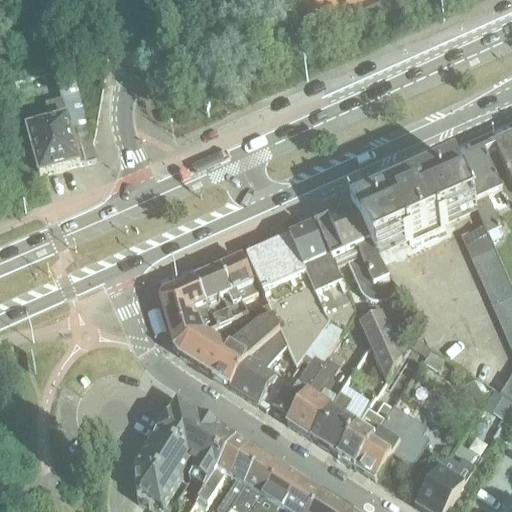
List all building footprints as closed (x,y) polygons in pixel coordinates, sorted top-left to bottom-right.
[(29,122),(38,173),(90,164),(78,97),(46,102),(49,118),(29,122)] [(511,144),(496,152),(511,186),(511,144)] [(458,169),(479,217),(485,230),(489,239),(492,245),(502,241),(499,234),(502,233),(489,204),(506,197),(485,156),(458,169)] [(371,207),(394,256),(479,217),(458,169),(371,207)] [(353,216),(379,262),(394,256),(371,207),(368,209),(353,216)] [(328,228),(348,270),(349,270),(363,300),(366,303),(369,306),(373,308),(377,308),(382,308),(385,307),(400,300),(379,262),(353,216),(328,228)] [(317,232),(336,275),(348,270),(328,228),(317,232)] [(489,239),(485,230),(462,241),(511,354),(511,382),(511,384),(511,383),(511,290),(492,245),(489,239)] [(290,243),(329,328),(348,302),(336,275),(317,232),(313,233),(290,243)] [(270,311),(281,337),(288,353),(297,372),(302,366),(307,359),(329,328),(290,243),(276,250),(248,263),(270,311)] [(238,299),(242,308),(259,300),(243,265),(222,274),(233,301),(238,299)] [(196,286),(218,334),(234,327),(248,321),(242,308),(238,299),(233,301),(222,274),(196,286)] [(218,334),(196,286),(164,300),(161,306),(175,354),(208,339),(218,334)] [(329,328),(307,359),(324,371),(326,367),(327,365),(333,356),(335,353),(356,319),(348,302),(329,328)] [(208,339),(175,354),(181,362),(209,380),(211,381),(220,387),(230,394),(249,364),(281,337),(270,311),(255,318),(260,329),(229,352),(208,339)] [(383,319),(360,329),(387,387),(402,364),(383,319)] [(249,364),(230,394),(267,417),(268,415),(288,388),(266,375),(288,353),(281,337),(249,364)] [(327,365),(340,373),(345,364),(333,356),(327,365)] [(432,356),(424,368),(441,377),(447,366),(432,356)] [(288,388),(268,415),(274,419),(280,423),(283,420),(291,425),(324,371),(307,359),(302,366),(309,371),(300,385),(294,381),(288,388)] [(324,371),(291,425),(288,430),(312,445),(339,403),(329,397),(335,388),(333,387),(341,373),(340,373),(327,365),(326,367),(324,371)] [(511,383),(511,384),(501,400),(504,401),(511,406),(511,383)] [(474,385),(461,394),(470,408),(488,397),(480,386),(476,388),(474,385)] [(339,403),(312,445),(339,463),(370,414),(373,409),(346,392),(339,403)] [(511,406),(504,401),(501,400),(492,394),(489,398),(493,400),(484,413),(488,415),(499,422),(503,424),(510,411),(511,412),(511,406)] [(178,407),(136,473),(138,499),(155,509),(161,511),(164,511),(185,474),(194,480),(190,485),(206,495),(237,445),(218,433),(211,434),(204,429),(204,424),(178,407)] [(370,414),(339,463),(356,474),(393,416),(383,410),(377,419),(370,414)] [(393,416),(356,474),(376,487),(393,461),(413,474),(431,447),(424,442),(429,435),(395,413),(393,416)] [(206,495),(197,508),(203,511),(208,511),(226,485),(222,483),(223,480),(231,484),(251,454),(237,445),(206,495)] [(237,488),(221,511),(232,511),(265,462),(251,454),(231,484),(237,488)] [(448,463),(416,511),(451,511),(477,471),(465,463),(462,467),(450,460),(448,463)] [(232,511),(256,511),(258,509),(261,510),(282,474),(265,462),(232,511)] [(258,509),(256,511),(288,511),(304,487),(282,474),(261,510),(258,509)] [(316,511),(324,500),(304,487),(288,511),(316,511)] [(152,511),(155,509),(138,499),(138,508),(144,511),(152,511)] [(342,511),(324,500),(316,511),(342,511)]
